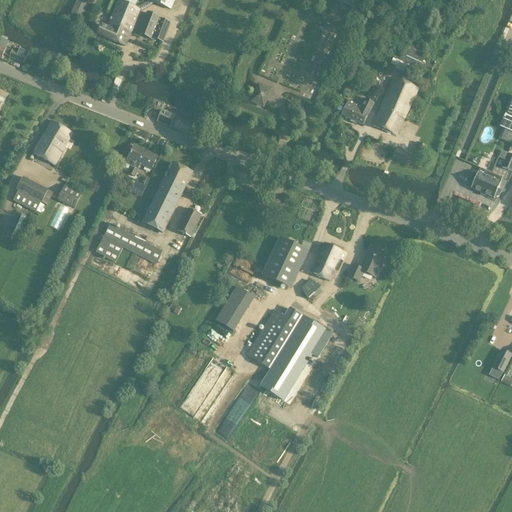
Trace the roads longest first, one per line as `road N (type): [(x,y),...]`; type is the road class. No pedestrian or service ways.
road 1 (tertiary): [(0,62),(141,124),(288,171),(511,262)]
road 2 (track): [(0,424),(141,124)]
road 3 (track): [(270,511),(407,221)]
